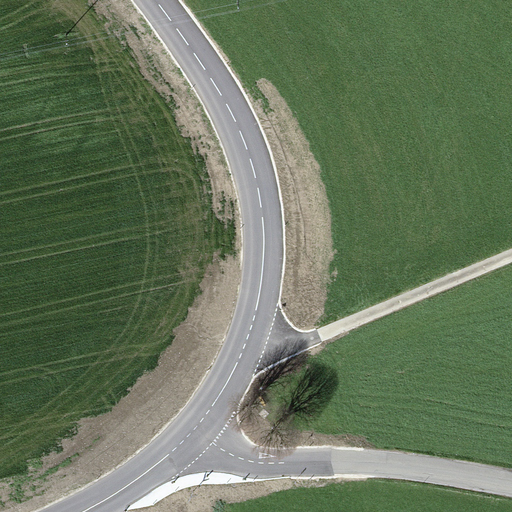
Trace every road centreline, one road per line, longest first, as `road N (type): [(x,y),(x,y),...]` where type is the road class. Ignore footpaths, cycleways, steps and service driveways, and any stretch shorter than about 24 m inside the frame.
road 1 (tertiary): [(194,429),(247,336),(263,230),(240,132),(155,0)]
road 2 (tertiary): [(194,429),(241,467),(349,464),(511,485)]
road 3 (track): [(247,336),(311,339),(511,258)]
road 4 (tertiary): [(81,511),(194,429)]
